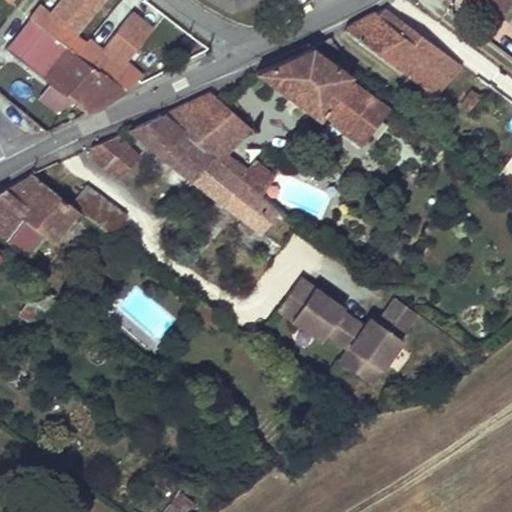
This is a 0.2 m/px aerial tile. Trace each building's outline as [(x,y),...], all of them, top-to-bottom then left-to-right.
[(396,0),(390,4),(426,30),(432,22),(402,0),(396,0)] [(408,0),(421,9),(427,2),(424,0),(408,0)] [(511,0),(485,0),(504,14),(511,3),(511,0)] [(345,29),(433,95),(465,59),(426,30),(390,4),(345,29)] [(36,5),(15,33),(16,33),(8,43),(14,47),(17,43),(34,20),(46,30),(30,51),(21,63),(74,103),(85,114),(107,104),(125,91),(125,89),(133,83),(120,72),(123,70),(105,56),(108,54),(88,40),(85,44),(40,8),(36,5)] [(446,26),(463,37),(470,28),(453,16),(446,26)] [(46,30),(34,20),(17,43),(30,51),(46,30)] [(313,46),(336,64),(343,55),(327,38),(313,46)] [(388,109),(349,81),(352,77),(336,64),(313,46),(255,72),(319,120),(324,114),(361,142),(388,109)] [(460,106),(469,112),(481,96),(472,90),(460,106)] [(211,92),(163,115),(199,146),(215,126),(232,146),(248,127),(217,97),(211,92)] [(130,129),(192,180),(211,156),(199,146),(163,115),(130,129)] [(218,163),(220,162),(261,196),(274,179),(274,177),(254,162),(252,163),(246,171),(224,155),(232,146),(215,126),(199,146),(211,156),(218,163)] [(128,146),(116,135),(91,146),(90,156),(105,168),(128,146)] [(139,156),(128,146),(105,168),(119,178),(139,156)] [(192,180),(243,218),(256,228),(260,231),(278,210),(261,196),(220,162),(218,163),(211,156),(192,180)] [(0,234),(7,240),(22,220),(51,242),(76,209),(71,204),(31,173),(0,190),(0,234)] [(76,209),(111,234),(112,233),(125,215),(85,185),(71,204),(76,209)] [(238,226),(250,236),(256,228),(243,218),(238,226)] [(123,241),(151,260),(163,244),(135,224),(123,241)] [(300,276),(276,310),(319,341),(324,334),(345,349),(338,360),(371,384),(402,341),(399,338),(417,314),(393,297),(378,318),(376,322),(369,317),(363,324),(342,309),(343,307),(326,294),(318,288),(300,276)] [(329,291),(320,285),(318,288),(326,294),(329,291)] [(30,299),(51,313),(58,302),(37,289),(30,299)] [(201,300),(217,313),(225,302),(209,289),(201,300)] [(51,313),(30,299),(22,312),(43,325),(51,313)] [(192,313),(208,325),(217,313),(201,300),(192,313)] [(378,318),(371,313),(369,317),(376,322),(378,318)] [(28,367),(32,370),(36,366),(32,362),(28,367)]
